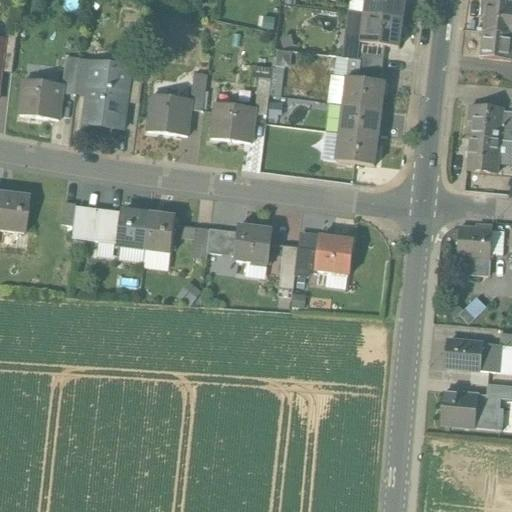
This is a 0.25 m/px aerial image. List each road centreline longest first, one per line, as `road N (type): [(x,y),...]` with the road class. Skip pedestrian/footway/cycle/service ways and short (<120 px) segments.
road 1 (residential): [(422,210),(0,151)]
road 2 (tertiary): [(422,210),(395,511)]
road 3 (tertiary): [(447,0),(422,210)]
